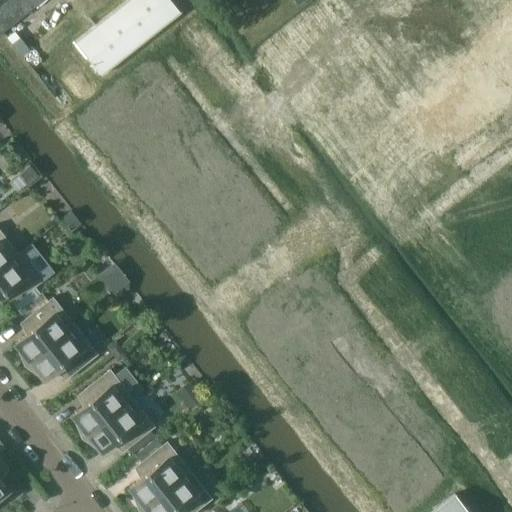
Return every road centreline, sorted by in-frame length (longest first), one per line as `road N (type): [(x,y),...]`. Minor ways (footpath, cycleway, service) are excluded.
road 1 (residential): [(349,292),(163,64)]
road 2 (residential): [(497,471),(349,292)]
road 3 (residential): [(349,292),(511,162)]
road 4 (residential): [(84,503),(0,398)]
